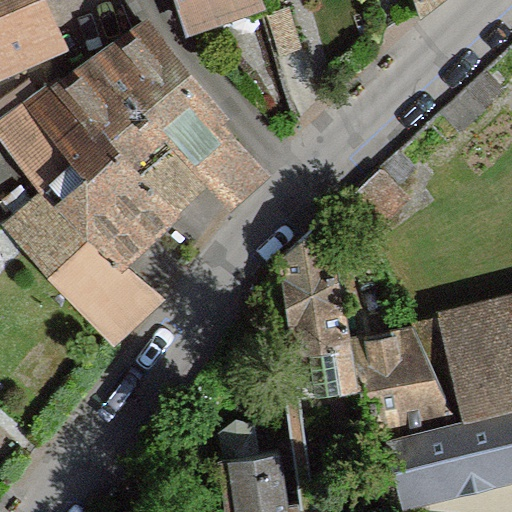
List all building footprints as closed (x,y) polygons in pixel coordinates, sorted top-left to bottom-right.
[(51,0),(0,0),(0,76),(72,45),(51,0)] [(175,0),(182,22),(266,0),(175,0)] [(262,165),(138,28),(6,122),(56,188),(14,222),(113,335),(157,295),(114,260),(205,173),(227,196),(262,165)] [(511,408),(511,305),(351,351),(327,209),(280,259),(303,394),(369,384),(379,440),(511,408)] [(511,481),(511,415),(391,444),(406,506),(511,481)] [(299,511),(284,435),(217,448),(229,511),(299,511)]
